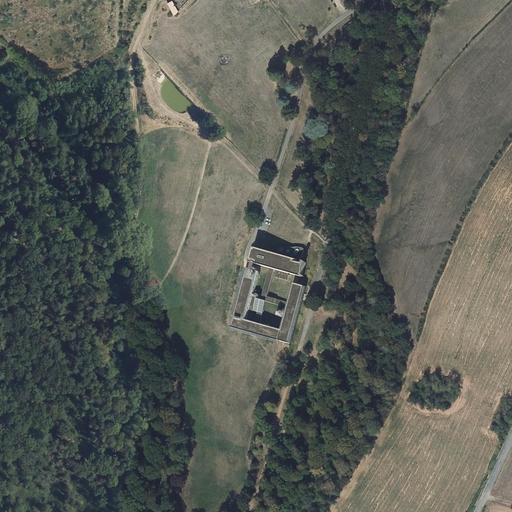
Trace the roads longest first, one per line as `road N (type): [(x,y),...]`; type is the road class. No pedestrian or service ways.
road 1 (track): [(430,0),(366,232),(397,337),(387,370),(342,435),(265,511)]
road 2 (track): [(0,167),(107,235),(128,229),(139,185),(132,59),(155,0)]
road 3 (track): [(160,511),(80,381),(49,347),(0,314)]
road 4 (track): [(0,381),(42,407),(131,511)]
road 5 (track): [(302,346),(248,511)]
